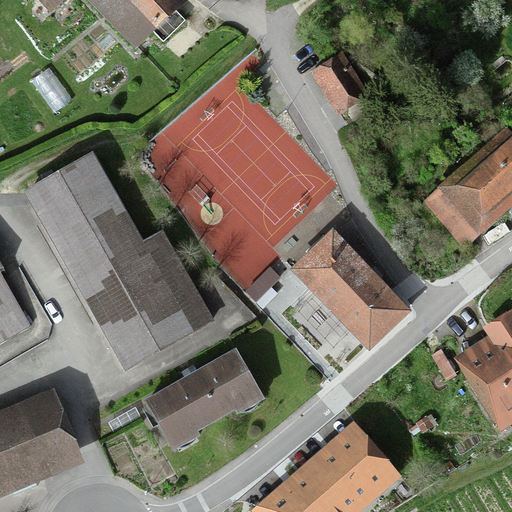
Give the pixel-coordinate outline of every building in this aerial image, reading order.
[(91,0),(136,47),(153,31),(163,42),(185,21),(174,10),(179,5),(173,0),(91,0)] [(338,110),(364,94),(342,58),(316,74),(338,110)] [(426,201),(460,240),(511,194),(511,145),(509,141),(455,188),(449,181),(426,201)] [(140,247),(90,158),(29,192),(128,369),(211,321),(162,234),(140,247)] [(333,235),(295,271),(369,348),(407,312),(333,235)] [(0,264),(0,343),(30,326),(3,277),(6,275),(0,264)] [(493,330),(502,346),(511,361),(511,318),(493,330)] [(511,406),(511,361),(502,346),(464,370),(502,429),(510,424),(503,413),(511,406)] [(170,444),(259,394),(235,352),(147,403),(170,444)] [(52,402),(0,423),(0,487),(75,456),(52,402)] [(342,511),(386,474),(355,438),(268,511),(258,511),(257,511),(255,511),(342,511)]
